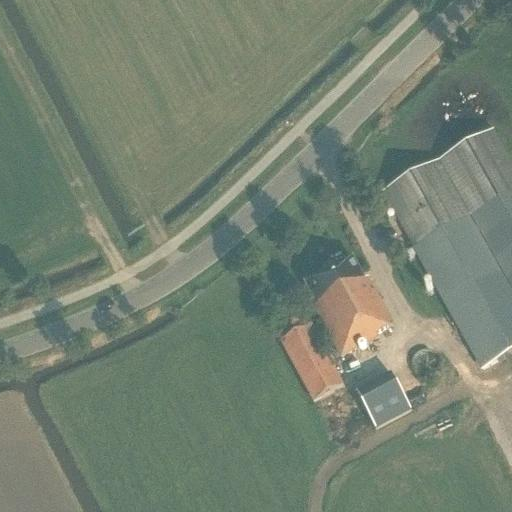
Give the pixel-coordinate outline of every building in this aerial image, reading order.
[(511,164),(493,132),(383,194),(481,373),(511,355),(511,164)] [(378,338),(394,329),(368,280),(363,283),(351,260),(304,286),(314,304),(311,305),(341,360),(379,340),(378,338)] [(314,405),(344,389),(334,371),(331,372),(308,330),(281,345),(314,405)] [(375,433),(411,414),(392,378),(356,397),(375,433)] [(420,458),(444,441),(432,425),(409,442),(420,458)]
